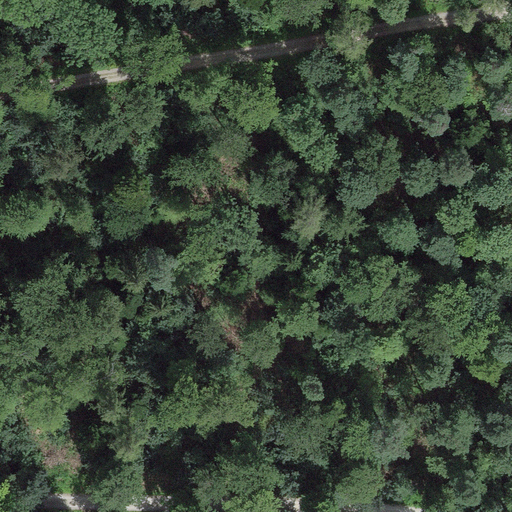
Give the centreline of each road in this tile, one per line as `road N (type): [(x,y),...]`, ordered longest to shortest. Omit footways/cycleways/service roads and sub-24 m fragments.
road 1 (track): [(0,103),(511,22)]
road 2 (track): [(299,511),(0,502)]
